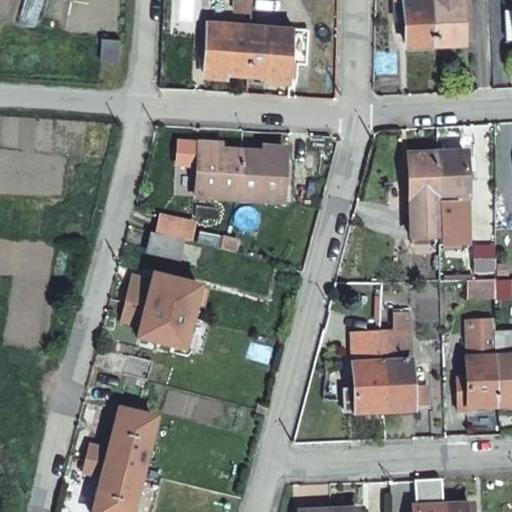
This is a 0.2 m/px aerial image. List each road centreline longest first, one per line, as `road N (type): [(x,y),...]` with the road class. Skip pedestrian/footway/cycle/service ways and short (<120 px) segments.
road 1 (residential): [(141,102),(35,511)]
road 2 (residential): [(269,463),(358,113)]
road 3 (residential): [(269,463),(511,453)]
road 4 (residential): [(358,113),(141,102)]
road 5 (residential): [(511,104),(358,113)]
road 6 (residential): [(141,102),(0,93)]
